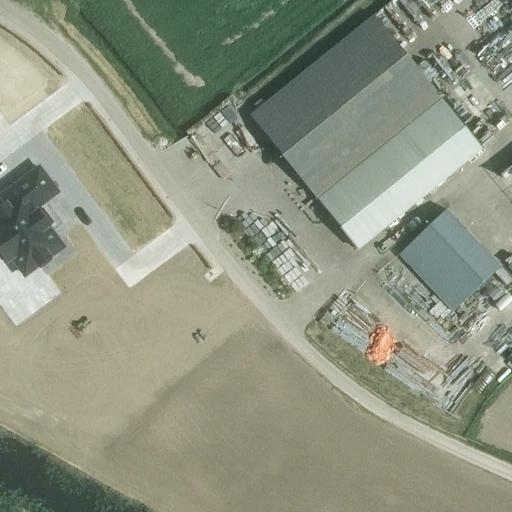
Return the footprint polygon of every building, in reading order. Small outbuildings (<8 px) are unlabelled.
[(374,15),(250,116),(317,199),(360,251),(484,150),(441,97),(374,15)] [(5,207),(0,210),(0,228),(2,230),(0,231),(0,256),(3,260),(7,257),(10,262),(12,260),(22,254),(33,270),(38,266),(41,269),(54,260),(51,257),(64,248),(49,228),(55,223),(42,205),(59,192),(40,167),(4,194),(11,202),(5,207)] [(511,167),(501,176),(511,189),(511,167)] [(447,210),(400,255),(453,312),(501,266),(447,210)] [(331,325),(356,341),(374,313),(348,297),(331,325)] [(79,448),(102,454),(105,443),(81,437),(79,448)]
